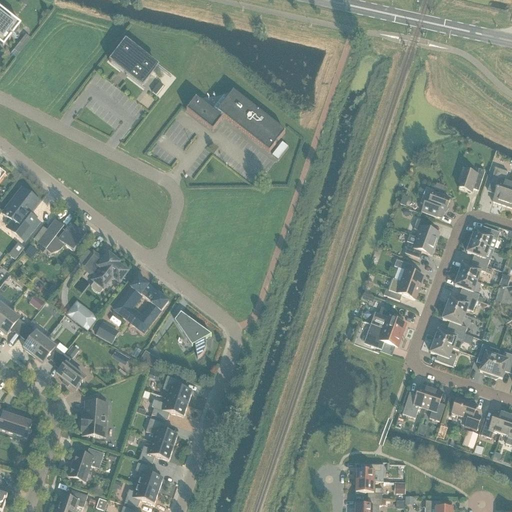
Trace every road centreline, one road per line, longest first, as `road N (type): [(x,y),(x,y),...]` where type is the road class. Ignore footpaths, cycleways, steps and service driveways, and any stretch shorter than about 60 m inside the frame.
road 1 (residential): [(511,401),(412,362),(460,226),(483,216),(511,227)]
road 2 (residential): [(179,511),(236,339),(226,320),(153,264)]
road 3 (residential): [(153,264),(177,207),(169,184),(0,97)]
road 4 (residential): [(153,264),(0,144)]
road 5 (primary): [(511,40),(325,0)]
road 6 (residential): [(27,511),(55,419),(0,370)]
